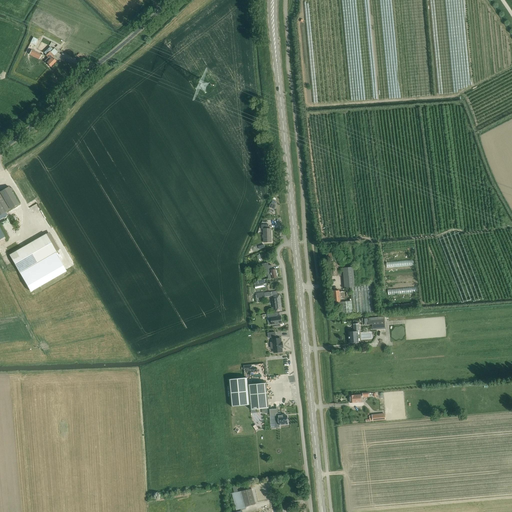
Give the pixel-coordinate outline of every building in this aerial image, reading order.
[(45,61),(50,67),(56,61),(52,58),(58,52),(54,48),(51,52),(50,52),(46,56),(48,58),(45,61)] [(29,55),(39,59),(41,55),(32,50),(29,55)] [(0,215),(7,211),(19,204),(8,187),(0,191),(0,215)] [(264,243),(272,242),(271,229),(269,229),(269,225),(261,225),(261,229),(263,229),(264,243)] [(45,235),(10,255),(20,272),(55,252),(45,235)] [(345,288),(351,287),(353,314),(374,312),(374,310),(378,310),(376,289),(373,289),(372,286),(376,285),(373,246),(365,246),(368,284),(364,284),(361,247),(353,247),(356,287),(355,287),(353,267),(343,268),(345,288)] [(331,276),(341,276),(340,262),(330,262),(331,276)] [(268,263),(262,264),(263,269),(264,272),(267,272),(269,279),(278,277),(276,269),(273,270),(272,267),(272,265),(269,266),(268,263)] [(334,304),(336,304),(336,306),(340,306),(340,303),(346,303),(345,292),(339,292),(339,291),(333,291),(334,304)] [(256,295),(257,298),(257,303),(259,302),(259,298),(272,296),(271,292),(264,293),(265,294),(256,295)] [(276,312),(282,311),(280,295),(274,296),(276,312)] [(383,312),(415,310),(414,303),(388,305),(388,306),(382,307),(383,312)] [(352,313),(351,304),(341,305),(342,314),(352,313)] [(272,325),(282,324),(281,316),(278,316),(277,313),(268,314),(268,318),(271,318),(272,325)] [(368,319),(365,319),(365,320),(365,325),(372,325),(372,326),(373,330),(383,329),(385,329),(385,320),(382,320),(368,321),(368,319)] [(358,331),(359,331),(359,324),(353,324),(354,331),(348,332),(349,343),(359,343),(358,331)] [(275,332),(268,333),(268,338),(273,337),(273,339),(273,342),(270,343),(271,348),(274,348),(274,353),(282,352),(282,348),(283,348),(282,342),(281,342),(281,338),(276,339),(276,337),(275,332)] [(245,378),(229,379),(229,381),(231,407),(249,405),(248,388),(248,385),(247,385),(247,380),(247,378),(245,378)] [(266,383),(248,385),(248,388),(250,410),(269,408),(266,383)] [(350,403),(358,403),(362,402),(361,395),(350,395),(350,403)] [(279,424),(279,425),(288,424),(289,423),(288,421),(287,421),(287,416),(285,416),(284,414),(281,415),(281,414),(278,414),(277,410),(270,410),(270,417),(275,416),(275,423),(277,425),(279,424)] [(246,509),(246,507),(255,504),(251,489),(241,491),(232,494),(236,511),(246,509)]
